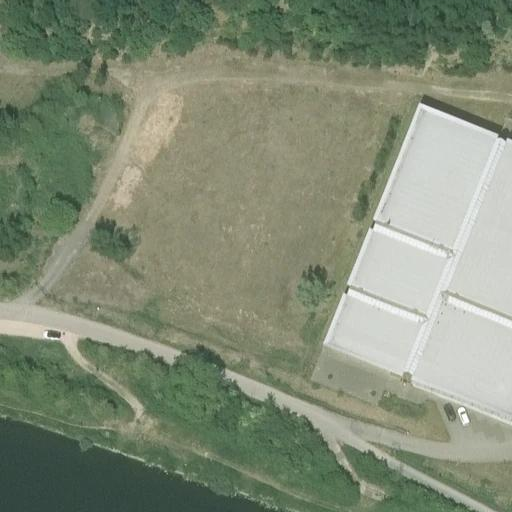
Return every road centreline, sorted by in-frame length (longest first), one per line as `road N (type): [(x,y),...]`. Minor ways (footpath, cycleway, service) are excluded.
road 1 (unclassified): [(482,511),(311,416),(206,370),(49,319),(0,312)]
road 2 (track): [(511,101),(205,76),(163,84),(143,102),(86,223)]
road 3 (track): [(49,319),(135,413)]
